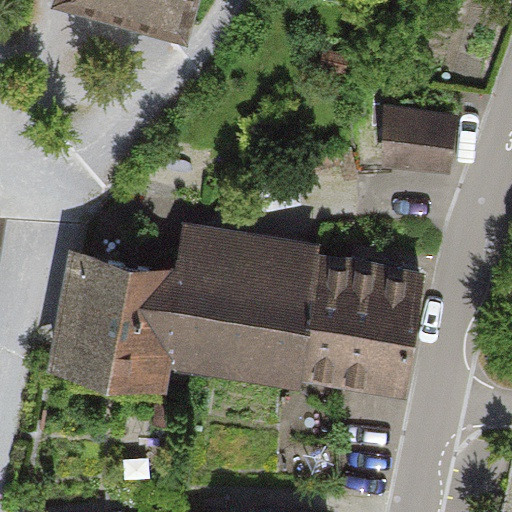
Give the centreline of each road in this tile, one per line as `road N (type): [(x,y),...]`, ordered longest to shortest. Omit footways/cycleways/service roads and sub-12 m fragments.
road 1 (residential): [(511,144),(468,254),(415,511)]
road 2 (residential): [(0,161),(58,177),(208,65),(241,0)]
